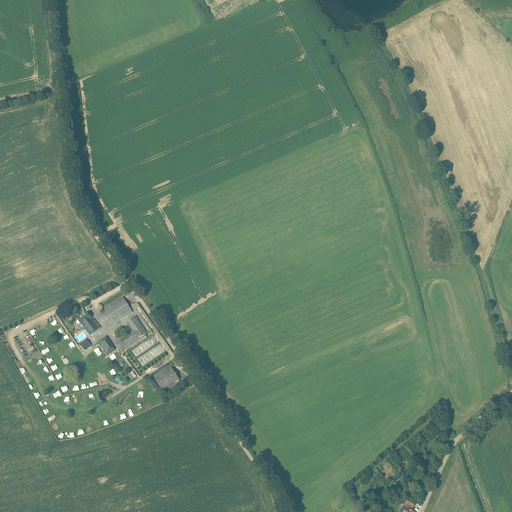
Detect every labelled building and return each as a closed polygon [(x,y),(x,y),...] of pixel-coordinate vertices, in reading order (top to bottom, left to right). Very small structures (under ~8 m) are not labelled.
[(103,312),(99,315),(103,322),(107,319),(111,326),(132,313),(123,298),(102,311),(103,312)] [(90,336),(96,331),(100,328),(93,319),(93,320),(91,318),(87,313),(83,316),(77,320),(90,336)] [(120,351),(142,336),(147,334),(135,317),(127,323),(132,331),(115,343),(120,351)] [(100,360),(102,359),(115,351),(106,337),(93,346),(91,347),(100,360)] [(90,345),(86,340),(80,344),(82,348),(85,352),(88,349),(87,347),(90,345)] [(162,391),(175,383),(179,380),(170,366),(166,368),(153,376),(162,391)] [(394,483),(389,487),(395,494),(400,490),(394,483)] [(407,499),(405,504),(413,508),(415,503),(407,499)]
